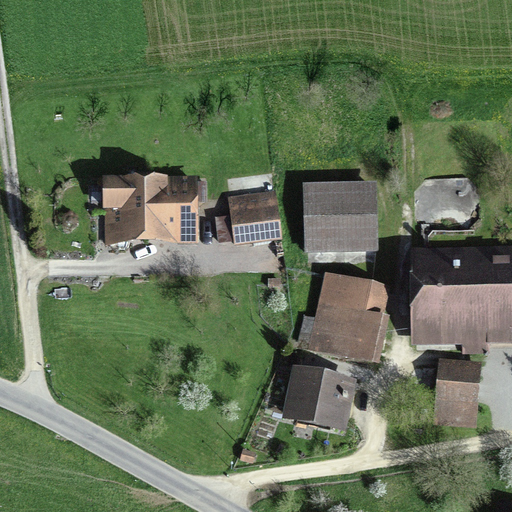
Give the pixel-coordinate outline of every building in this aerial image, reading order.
[(93,189),(95,250),(190,247),(188,186),(93,189)] [(300,193),(303,262),(370,260),(368,191),(300,193)] [(224,203),(230,251),(273,245),(266,198),(224,203)] [(511,261),(411,262),(411,355),(511,354),(511,261)] [(381,295),(323,286),(311,360),(370,369),(381,295)] [(438,371),(435,431),(470,433),(473,372),(438,371)] [(280,426),(343,442),(355,393),(293,376),(280,426)]
